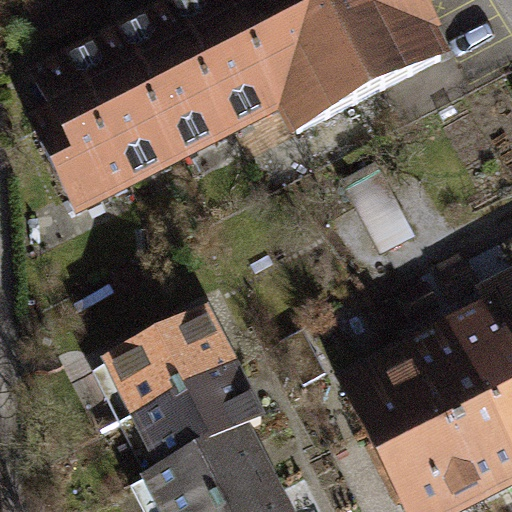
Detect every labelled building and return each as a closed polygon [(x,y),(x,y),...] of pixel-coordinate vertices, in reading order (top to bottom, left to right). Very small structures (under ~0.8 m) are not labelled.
[(71,0),(65,0),(27,20),(45,56),(89,33),(71,0)] [(128,0),(134,11),(155,0),(128,0)] [(283,133),(215,0),(207,0),(166,21),(235,157),(283,133)] [(406,0),(215,0),(283,133),(293,151),(445,74),(406,0)] [(235,157),(166,21),(118,46),(187,181),(235,157)] [(187,181),(118,46),(69,70),(138,206),(187,181)] [(138,206),(69,70),(20,95),(38,131),(31,135),(82,235),(138,206)] [(511,284),(477,303),(483,316),(511,369),(511,284)] [(508,511),(511,510),(511,369),(483,316),(417,351),(375,374),(449,511),(508,511)] [(234,361),(215,322),(102,377),(156,487),(248,442),(268,432),(253,400),(234,361)] [(449,511),(375,374),(335,395),(397,511),(449,511)] [(248,442),(156,487),(136,496),(143,511),(282,511),(263,472),(248,442)]
